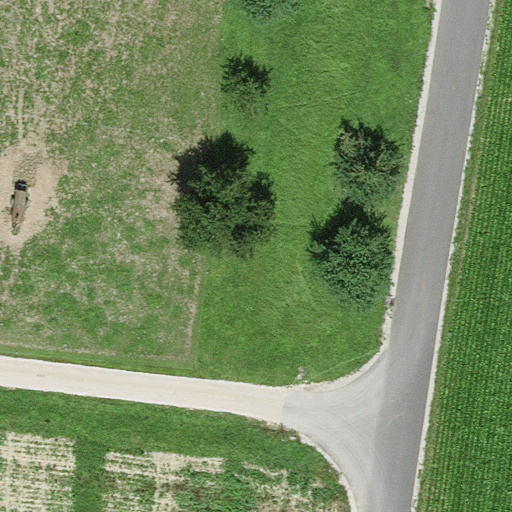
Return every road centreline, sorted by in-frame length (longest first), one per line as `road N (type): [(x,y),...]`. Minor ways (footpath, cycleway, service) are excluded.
road 1 (unclassified): [(461,0),(376,511)]
road 2 (track): [(388,429),(0,375)]
